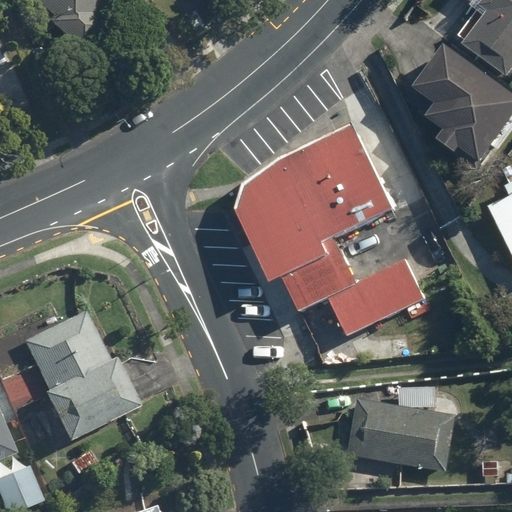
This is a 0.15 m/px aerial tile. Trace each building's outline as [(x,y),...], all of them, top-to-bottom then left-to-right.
[(6,0),(7,1),(9,0),(41,0),(61,14),(54,24),(95,53),(115,23),(101,13),(110,0),(6,0)] [(473,0),(453,0),(466,10),(473,0)] [(511,0),(487,0),(486,2),(493,7),(469,42),(511,71),(511,0)] [(511,137),(511,82),(456,41),(423,86),(445,102),(436,115),(453,128),(446,138),(463,151),(468,144),(493,162),(511,137)] [(399,208),(359,128),(292,156),(254,181),(248,205),(303,312),(334,297),(352,333),(432,293),(414,257),(358,285),(335,240),(399,208)] [(511,185),(511,194),(493,204),(511,243),(511,179),(510,181),(511,185)] [(113,356),(89,305),(25,336),(77,443),(150,407),(123,351),(113,356)] [(356,455),(453,470),(462,415),(439,411),(442,393),(404,388),(402,402),(365,397),(356,455)] [(0,459),(21,451),(0,399),(0,459)] [(109,470),(94,448),(69,464),(84,486),(109,470)] [(36,464),(0,475),(0,490),(7,511),(29,511),(50,505),(36,464)]
